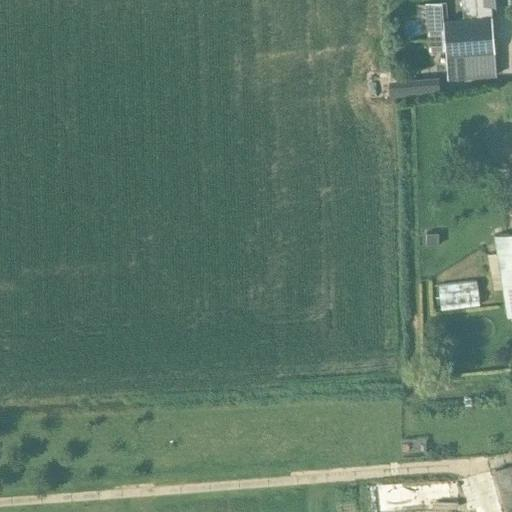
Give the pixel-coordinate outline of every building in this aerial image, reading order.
[(463,0),(464,9),(465,17),(492,15),(491,1),(507,0),(506,0),(463,0)] [(442,3),(426,4),(430,54),(446,53),(448,79),(496,75),(495,51),(492,15),(465,17),(443,19),(442,3)] [(390,88),(391,97),(440,93),(439,84),(390,88)] [(511,230),(494,233),(507,316),(511,315),(511,230)] [(478,282),(438,283),(438,306),(479,305),(478,282)] [(511,465),(495,471),(505,511),(506,511),(511,510),(511,465)]
